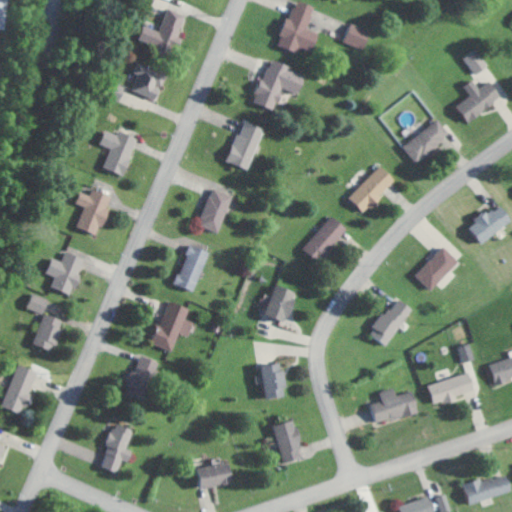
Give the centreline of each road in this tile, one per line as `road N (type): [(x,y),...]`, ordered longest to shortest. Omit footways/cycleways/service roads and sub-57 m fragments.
road 1 (residential): [(241,0),(22,511)]
road 2 (residential): [(44,466),(140,511),(351,479),(511,425)]
road 3 (residential): [(511,137),(403,229),(331,325),(322,372),(351,479)]
